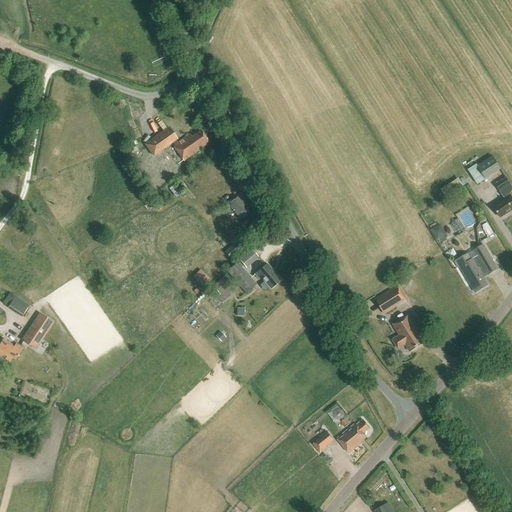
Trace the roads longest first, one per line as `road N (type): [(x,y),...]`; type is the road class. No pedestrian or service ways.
road 1 (unclassified): [(410,416),(364,362),(202,70)]
road 2 (track): [(0,227),(24,194),(50,61),(0,39)]
road 3 (unclassified): [(202,70),(148,96),(50,61)]
road 4 (tertiary): [(410,416),(511,294)]
road 5 (tertiary): [(328,511),(410,416)]
